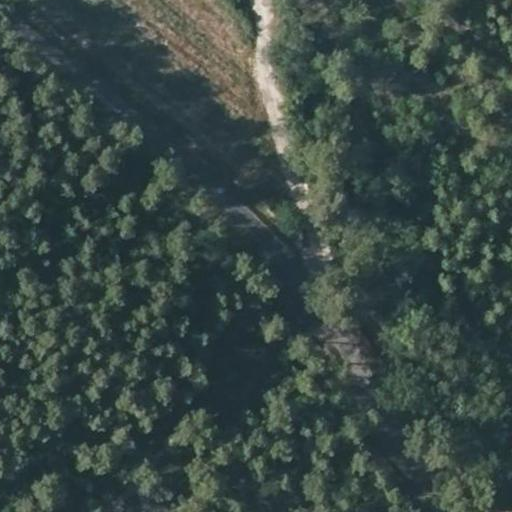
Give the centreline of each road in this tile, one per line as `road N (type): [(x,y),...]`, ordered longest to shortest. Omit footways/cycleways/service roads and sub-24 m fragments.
road 1 (residential): [(462,511),(377,409),(346,345),(283,258),(0,27)]
road 2 (track): [(346,345),(281,122),(263,0)]
